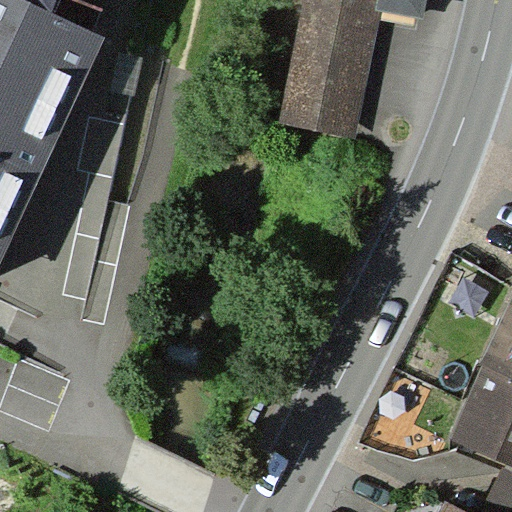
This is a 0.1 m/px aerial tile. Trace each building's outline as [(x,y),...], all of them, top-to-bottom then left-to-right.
[(428,31),(433,0),(309,0),(287,132),(363,145),(384,23),(428,31)] [(0,261),(99,50),(0,3),(0,261)] [(511,307),(480,378),(511,392),(511,307)] [(511,392),(480,378),(448,451),(498,477),(511,483),(511,392)] [(511,511),(511,483),(498,477),(481,511),(511,511)] [(451,511),(427,500),(420,511),(451,511)]
